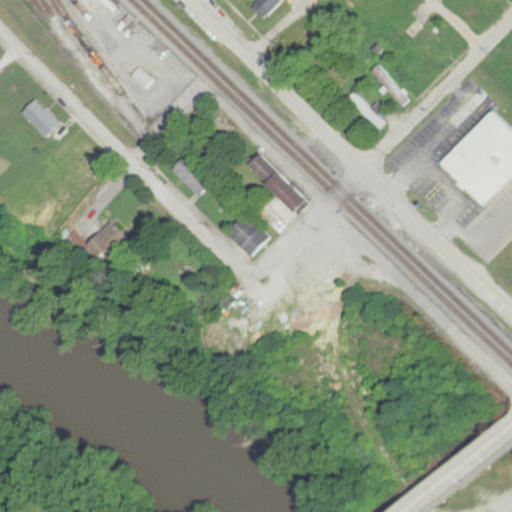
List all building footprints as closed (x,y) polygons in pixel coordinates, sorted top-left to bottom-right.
[(269,17),(286,0),(260,0),(256,5),(269,17)] [(448,49),(421,18),(407,30),(433,61),(448,49)] [(412,102),(379,65),(371,72),(404,109),(412,102)] [(24,112),(50,138),(63,125),(37,98),(42,93),(23,74),(11,86),(18,94),(8,104),(20,116),(24,112)] [(487,207),(511,182),(511,126),(496,111),(444,163),(487,207)] [(97,172),(104,179),(113,170),(92,149),(68,172),(83,187),(97,172)] [(281,195),(262,212),(282,234),(315,204),(268,153),(254,165),(281,195)] [(218,183),(191,155),(175,171),(202,199),(218,183)] [(254,258),(274,239),(250,215),(230,233),(254,258)] [(95,245),(119,269),(141,246),(117,222),(95,245)] [(318,280),(302,264),(288,279),(303,295),(318,280)]
